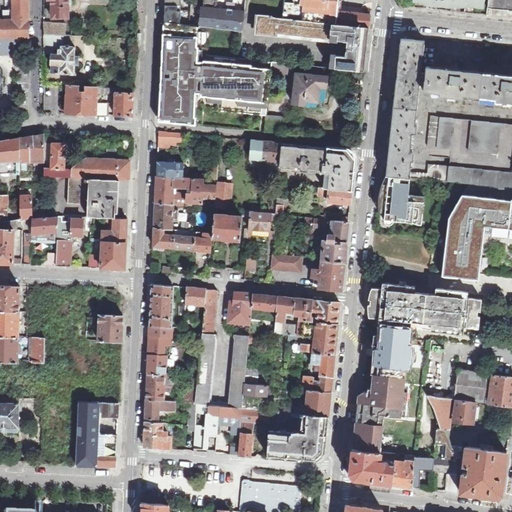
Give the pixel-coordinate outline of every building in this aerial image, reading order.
[(0,37),(21,38),(29,38),(28,0),(12,0),(13,19),(0,19),(0,37)] [(52,0),(52,17),(69,17),(68,0),(52,0)] [(245,0),(203,0),(203,5),(201,5),(201,0),(196,0),(191,0),(190,16),(189,25),(208,27),(243,31),(245,0)] [(338,0),(284,0),(283,17),(341,23),(342,17),(337,17),(338,0)] [(511,0),(488,0),(488,7),(511,9),(511,0)] [(182,24),(182,15),(177,15),(178,5),(165,4),(165,22),(182,24)] [(342,17),(341,23),(367,26),(369,26),(371,15),(343,11),(342,17)] [(363,57),(367,26),(341,23),(283,17),(272,16),(272,15),(258,14),(256,30),(308,36),(308,31),(315,32),(314,37),(347,41),(345,56),(330,54),(329,67),(361,70),(362,57),(363,57)] [(189,25),(190,16),(182,15),(182,24),(189,25)] [(44,33),(63,34),(64,34),(65,23),(44,22),(44,33)] [(189,25),(182,24),(165,22),(163,55),(211,61),(212,55),(207,54),(208,27),(189,25)] [(74,74),(74,64),(75,55),(75,46),(62,46),(63,34),(44,33),(44,53),(52,54),(51,64),(52,64),(52,72),(60,73),(74,74)] [(0,54),(21,54),(21,38),(0,37),(0,54)] [(390,176),(411,178),(411,172),(413,153),(411,153),(413,134),(415,134),(420,80),(425,81),(426,66),(422,65),(424,40),(401,38),(396,86),(389,155),(387,176),(390,176)] [(191,124),(196,69),(233,73),(238,73),(239,58),(212,55),(211,61),(163,55),(162,62),(161,99),(160,121),(191,124)] [(233,73),(229,112),(266,115),(272,61),(239,58),(238,73),(233,73)] [(511,72),(511,73),(507,72),(506,75),(482,72),(458,69),(458,67),(454,67),(451,66),(451,69),(426,66),(425,81),(423,91),(424,92),(440,93),(440,96),(464,99),(465,96),(496,99),(496,102),(511,104),(511,72)] [(196,69),(191,124),(204,125),(205,109),(229,112),(233,73),(196,69)] [(294,103),(306,104),(307,99),(319,101),(321,86),(327,87),(328,76),(297,73),(294,103)] [(66,113),(96,114),(97,104),(97,93),(98,87),(85,86),(85,91),(79,90),(80,85),(68,85),(66,113)] [(115,115),(133,115),(133,100),(134,93),(116,92),(116,94),(115,115)] [(109,105),(97,104),(96,114),(109,115),(109,105)] [(266,131),(283,133),(285,117),(267,115),(266,131)] [(429,147),(431,147),(438,148),(441,117),(432,116),(429,147)] [(450,166),(448,182),(502,188),(511,187),(511,124),(441,117),(438,148),(431,147),(429,164),(450,166)] [(159,139),(171,141),(172,132),(159,130),(159,139)] [(33,158),(45,158),(45,134),(33,137),(33,158)] [(130,180),(130,160),(87,158),(72,168),(65,168),(66,143),(65,143),(65,135),(45,134),(45,158),(45,161),(45,162),(45,176),(70,177),(117,179),(130,180)] [(20,159),(33,158),(33,137),(20,138),(20,159)] [(0,171),(21,171),(20,159),(20,138),(15,139),(0,141),(0,171)] [(122,154),(131,155),(131,138),(123,138),(122,154)] [(268,159),(281,161),(282,143),(254,140),(254,146),(251,146),(250,158),(268,159)] [(281,161),(280,167),(326,172),(324,188),(352,191),(354,174),(355,159),(347,149),(318,146),(282,143),(281,161)] [(280,167),(281,161),(268,159),(267,169),(280,170),(280,167)] [(157,176),(185,177),(185,174),(183,174),(184,161),(158,160),(157,176)] [(411,172),(411,178),(448,182),(450,166),(429,164),(428,174),(411,172)] [(193,177),(185,177),(157,176),(157,185),(156,202),(179,204),(186,205),(187,194),(176,193),(176,187),(192,188),(193,177)] [(279,183),(287,184),(287,177),(279,176),(279,183)] [(390,220),(414,222),(414,218),(423,219),(425,196),(409,195),(411,178),(390,176),(389,184),(383,184),(383,189),(384,195),(387,195),(386,202),(383,201),(381,207),(380,212),(390,213),(390,220)] [(116,187),(117,179),(70,177),(69,203),(89,204),(88,216),(104,217),(114,217),(115,217),(115,209),(114,209),(115,203),(115,199),(116,199),(116,187)] [(187,194),(186,205),(189,205),(189,202),(204,202),(204,196),(213,197),(217,197),(218,185),(214,185),(204,184),(204,178),(193,177),(192,188),(192,193),(187,193),(187,194)] [(216,202),(216,208),(232,209),(234,183),(218,182),(218,185),(217,197),(216,202)] [(8,184),(0,183),(0,206),(8,206),(8,184)] [(352,191),(324,188),(319,187),(319,194),(329,195),(328,201),(351,203),(352,191)] [(511,199),(511,200),(463,195),(450,217),(443,275),(478,279),(479,270),(484,232),(511,235),(511,199)] [(24,196),(21,196),(21,218),(33,217),(33,209),(33,196),(24,196)] [(178,219),(179,204),(156,202),(156,212),(155,226),(172,228),(173,219),(178,219)] [(41,208),(33,209),(33,217),(33,218),(45,217),(45,208),(41,208)] [(273,213),(270,212),(252,211),(251,211),(250,216),(250,228),(271,231),(273,213)] [(243,216),(242,215),(215,213),(213,233),(213,238),(240,240),(243,216)] [(57,253),(57,265),(71,266),(72,235),(83,235),(84,216),(59,215),(59,216),(58,231),(58,243),(57,253)] [(45,217),(33,218),(32,233),(58,231),(59,216),(45,217)] [(345,261),(349,221),(307,216),(306,229),(313,230),(313,231),(316,231),(316,228),(330,230),(329,234),(328,234),(327,240),(324,240),(322,259),(345,261)] [(113,225),(111,224),(111,227),(113,227),(113,231),(103,230),(103,241),(127,242),(128,226),(128,218),(127,218),(115,217),(114,217),(113,225)] [(0,228),(14,229),(17,230),(17,220),(0,224),(0,228)] [(172,228),(155,226),(155,233),(154,246),(174,248),(176,229),(172,228)] [(0,262),(14,263),(14,258),(14,229),(0,228),(0,262)] [(196,231),(176,229),(174,248),(194,250),(196,231)] [(58,231),(32,233),(32,237),(38,237),(38,239),(51,240),(50,242),(58,243),(58,231)] [(213,233),(196,231),(194,250),(212,251),(213,238),(213,233)] [(126,261),(127,242),(103,241),(102,255),(102,267),(126,268),(126,261)] [(49,265),(57,265),(57,253),(49,253),(49,265)] [(89,267),(97,267),(98,255),(90,254),(89,267)] [(272,268),(301,271),(302,257),(273,254),(272,268)] [(246,270),(256,271),(257,258),(247,257),(246,270)] [(342,290),(345,261),(322,259),(321,270),(313,269),(313,277),(320,277),(320,287),(342,290)] [(173,327),(174,285),(152,283),(151,306),(150,325),(173,327)] [(388,283),(387,289),(412,294),(415,292),(415,286),(388,283)] [(0,310),(19,311),(20,286),(0,284),(0,310)] [(206,305),(207,289),(187,287),(186,303),(206,305)] [(353,449),(380,452),(384,415),(402,417),(406,371),(409,369),(411,367),(413,364),(414,361),(413,361),(414,353),(415,353),(415,351),(414,347),(412,344),(410,341),(412,321),(435,323),(435,330),(460,333),(461,326),(479,328),(480,320),(480,313),(482,299),(467,297),(468,292),(438,289),(438,294),(415,292),(412,294),(387,289),(372,287),(371,292),(370,295),(371,296),(371,301),(370,308),(368,308),(369,313),(369,317),(379,318),(376,350),(372,388),(368,388),(368,391),(364,391),(364,395),(359,394),(355,435),(353,449)] [(203,333),(214,334),(218,290),(207,289),(206,305),(203,333)] [(252,307),(254,293),(234,291),(233,291),(232,292),(232,294),(231,294),(231,301),(229,321),(251,323),(252,307)] [(277,310),(278,296),(254,293),(252,307),(277,310)] [(299,319),(313,321),(313,317),(311,316),(311,315),(312,310),(313,299),(278,296),(277,310),(276,320),(286,321),(287,311),(295,311),(295,314),(300,315),(299,319)] [(313,321),(339,323),(339,317),(341,302),(327,301),(313,299),(312,310),(317,311),(317,316),(311,315),(311,316),(313,317),(313,321)] [(0,334),(19,336),(19,323),(22,323),(22,321),(19,320),(19,311),(0,310),(0,334)] [(22,321),(22,323),(28,323),(28,311),(19,311),(19,320),(22,321)] [(99,340),(122,341),(123,329),(123,314),(100,314),(99,340)] [(299,324),(298,335),(304,336),(314,337),(337,339),(339,323),(313,321),(299,319),(299,324)] [(289,334),(298,335),(299,324),(286,323),(286,321),(276,320),(275,333),(289,334)] [(173,327),(150,325),(150,330),(150,335),(172,337),(173,327)] [(196,403),(210,405),(217,335),(214,334),(203,333),(198,378),(196,403)] [(0,360),(18,362),(19,336),(0,334),(0,360)] [(288,341),(304,342),(304,336),(298,335),(289,334),(288,341)] [(228,406),(242,407),(245,383),(249,336),(236,335),(228,406)] [(34,337),(34,362),(45,363),(46,338),(46,337),(34,337)] [(306,351),(335,354),(337,339),(314,337),(313,345),(303,344),(302,350),(306,351)] [(148,373),(166,375),(168,345),(149,344),(149,356),(148,373)] [(320,375),(333,376),(335,354),(306,351),(305,356),(312,357),(312,363),(316,363),(316,369),(321,369),(320,375)] [(476,401),(511,406),(511,376),(459,370),(455,399),(457,399),(476,401)] [(147,398),(164,400),(165,385),(174,386),(175,376),(166,375),(148,373),(148,385),(147,398)] [(313,389),(331,391),(333,376),(320,375),(319,380),(314,379),(313,389)] [(186,402),(196,403),(198,378),(193,377),(191,392),(185,391),(184,402),(186,402)] [(245,383),(242,407),(258,409),(260,394),(267,395),(268,385),(245,383)] [(295,412),(329,416),(331,391),(313,389),(308,389),(306,408),(293,407),(293,412),(295,412)] [(441,428),(447,428),(449,398),(428,395),(434,408),(438,419),(441,428)] [(18,398),(0,397),(0,426),(19,427),(20,403),(18,403),(18,398)] [(146,418),(158,419),(159,409),(174,410),(175,401),(164,400),(147,398),(147,406),(146,408),(146,409),(146,418)] [(473,423),(476,401),(457,399),(455,417),(456,419),(461,419),(461,422),(473,423)] [(119,416),(119,403),(79,401),(77,464),(116,466),(118,434),(98,433),(99,405),(104,405),(104,412),(104,413),(104,416),(119,416)] [(195,426),(196,403),(186,402),(185,411),(190,412),(188,425),(195,426)] [(242,416),(242,407),(228,406),(210,405),(196,403),(195,426),(194,448),(216,450),(219,414),(242,416)] [(239,455),(251,456),(254,421),(270,423),(272,410),(258,409),(242,407),(242,416),(240,433),(241,434),(239,455)] [(289,418),(290,412),(287,411),(279,411),(278,421),(285,421),(285,418),(289,418)] [(267,457),(316,462),(325,453),(326,443),(329,416),(295,412),(295,417),(300,417),(299,425),(296,425),(296,427),(298,427),(298,431),(291,431),(290,429),(287,429),(287,431),(270,430),(267,457)] [(442,457),(456,459),(456,458),(452,445),(447,428),(441,428),(438,419),(437,419),(435,442),(443,443),(442,457)] [(145,446),(169,448),(169,447),(170,447),(170,434),(167,434),(168,430),(164,430),(165,427),(167,427),(167,423),(146,421),(145,434),(145,446)] [(465,430),(447,428),(452,445),(463,446),(465,430)] [(502,494),(508,452),(480,448),(469,447),(466,447),(464,466),(470,466),(469,472),(463,472),(461,492),(460,492),(498,498),(502,494)] [(392,483),(395,463),(380,461),(381,452),(380,452),(353,449),(353,450),(350,473),(354,478),(391,483),(392,483)] [(413,486),(414,455),(409,454),(409,460),(405,462),(395,460),(395,463),(392,483),(413,486)] [(433,470),(434,456),(414,455),(413,486),(420,487),(421,469),(433,470)] [(457,486),(456,459),(442,457),(434,456),(433,470),(446,471),(446,484),(446,490),(457,492),(457,486)] [(243,480),(240,509),(269,511),(299,511),(302,486),(243,480)] [(169,511),(170,504),(142,501),(141,511),(169,511)]
